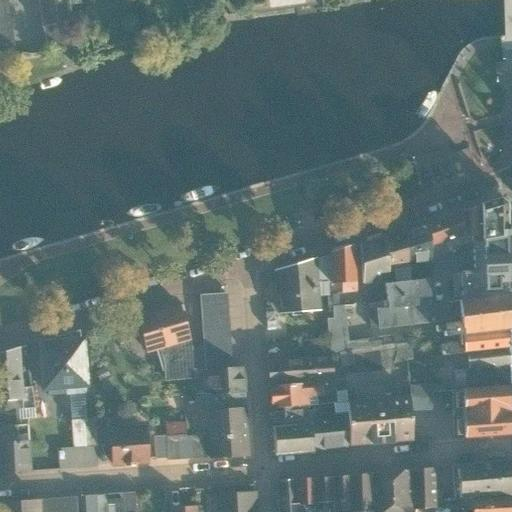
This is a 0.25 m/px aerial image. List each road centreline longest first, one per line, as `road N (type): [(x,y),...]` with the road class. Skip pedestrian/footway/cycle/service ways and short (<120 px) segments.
road 1 (residential): [(511,174),(247,262)]
road 2 (residential): [(0,483),(263,467)]
road 3 (residential): [(247,262),(0,336)]
road 4 (residential): [(263,467),(511,448)]
road 5 (residential): [(247,262),(263,467)]
